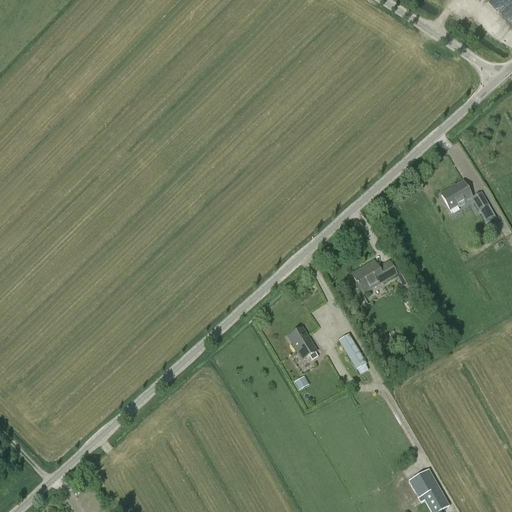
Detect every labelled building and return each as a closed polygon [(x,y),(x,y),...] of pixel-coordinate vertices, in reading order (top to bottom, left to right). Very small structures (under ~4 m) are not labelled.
[(511,0),(488,0),(511,27),(511,0)] [(450,211),(471,198),(463,183),(441,196),(450,211)] [(487,207),(480,195),(472,200),(479,212),(487,207)] [(397,276),(389,263),(377,269),(374,263),(351,276),(363,296),(397,276)] [(404,297),(414,291),(404,274),(397,279),(402,289),(400,290),(404,297)] [(317,358),(315,354),(316,353),(302,330),(287,339),(302,362),(309,358),(312,362),(317,358)] [(338,343),(356,372),(366,365),(348,336),(338,343)] [(294,384),(299,392),(304,389),(299,381),(294,384)] [(441,511),(449,508),(428,471),(408,483),(420,505),(424,503),(429,511),(441,511)]
